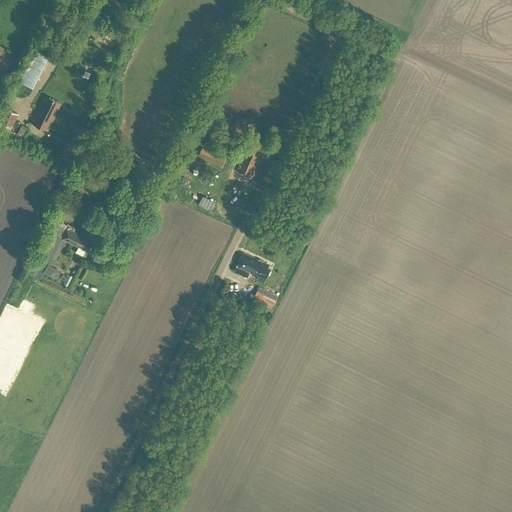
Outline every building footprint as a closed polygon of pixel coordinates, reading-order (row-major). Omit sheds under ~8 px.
[(33,88),(41,73),(27,66),(19,83),(33,89),(33,88)] [(48,131),(61,104),(50,98),(49,100),(45,99),(33,124),(48,131)] [(0,128),(10,133),(19,115),(5,108),(0,119),(0,128)] [(61,157),(71,162),(77,149),(68,144),(61,157)] [(252,179),(260,161),(261,162),(265,153),(259,150),(260,149),(249,144),(236,172),(252,179)] [(199,155),(222,166),(229,153),(217,146),(213,153),(202,148),(199,155)] [(78,171),(70,176),(81,192),(88,188),(86,184),(89,182),(86,177),(83,179),(78,171)] [(62,239),(88,252),(97,233),(82,225),(78,234),(67,229),(62,239)] [(61,238),(52,234),(40,258),(36,256),(28,273),(36,276),(43,262),(47,264),(48,264),(51,257),(52,258),(61,238)] [(257,280),(265,283),(271,269),(269,268),(270,266),(243,253),(234,272),(248,278),(250,273),(258,277),(257,280)] [(279,296),(260,287),(252,304),(271,313),(279,296)]
